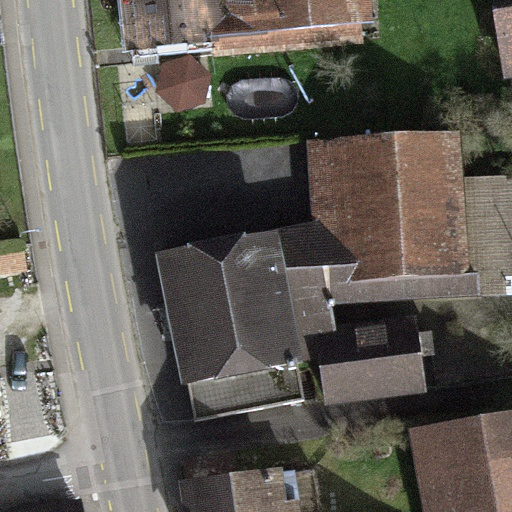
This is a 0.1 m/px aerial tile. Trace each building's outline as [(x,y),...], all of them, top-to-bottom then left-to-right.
[(231,0),(125,0),(131,65),(236,57),(231,0)] [(231,0),(236,57),(374,46),(369,0),(231,0)] [(511,0),(496,0),(510,77),(511,76),(511,0)] [(450,298),(444,167),(317,172),(320,237),(325,304),(339,303),(450,298)] [(320,237),(163,272),(196,418),(290,397),(281,357),(348,342),(339,303),(325,304),(320,237)] [(326,353),(333,404),(425,393),(418,332),(380,337),(381,347),(326,353)] [(511,511),(511,427),(425,444),(437,511),(511,511)] [(284,511),(279,478),(185,490),(187,511),(284,511)]
